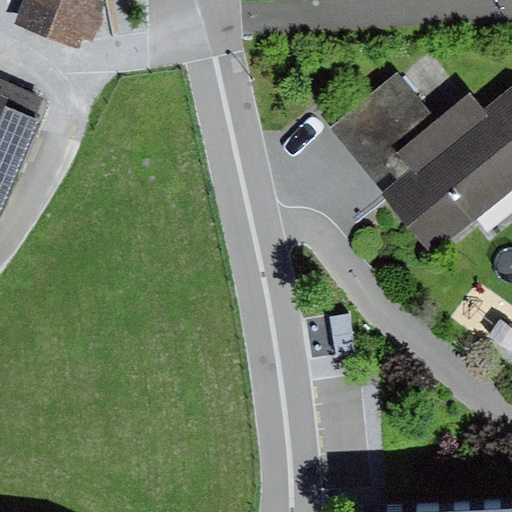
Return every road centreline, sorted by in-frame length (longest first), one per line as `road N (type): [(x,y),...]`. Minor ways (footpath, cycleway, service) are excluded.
road 1 (residential): [(292,511),(275,307),(190,0)]
road 2 (track): [(206,44),(47,73)]
road 3 (residential): [(0,253),(69,129)]
